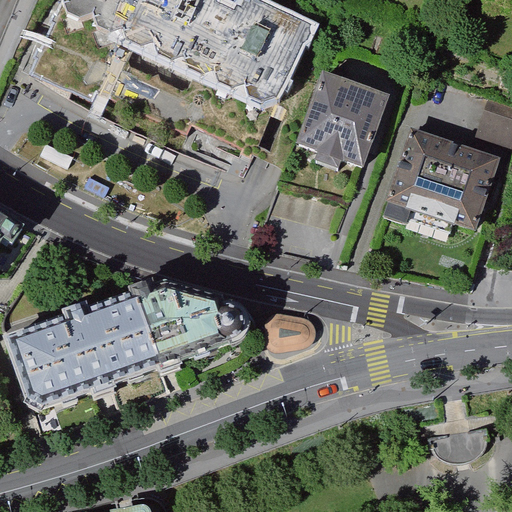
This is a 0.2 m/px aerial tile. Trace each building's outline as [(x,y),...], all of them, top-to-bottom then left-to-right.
[(111,41),(124,36),(139,0),(62,0),(61,4),(67,22),(81,27),(94,22),(98,35),(111,41)] [(128,49),(141,55),(154,51),(159,63),(172,69),(185,64),(190,78),(202,84),(216,79),(243,15),(239,13),(237,19),(217,10),(218,7),(203,0),(139,0),(124,36),(128,49)] [(249,3),(243,15),(216,79),(221,92),(233,99),(247,94),(252,107),(264,113),(278,108),(304,50),(309,49),(313,40),(311,36),(314,32),(249,3)] [(383,105),(322,84),(300,148),(319,155),(314,168),(336,175),(340,164),(360,171),(383,105)] [(511,109),(490,102),(477,142),(511,153),(511,109)] [(498,166),(412,137),(388,208),(474,237),(498,166)] [(0,239),(9,225),(0,218),(0,239)] [(168,291),(106,313),(127,372),(213,342),(210,336),(209,328),(211,321),(215,316),(221,313),(220,305),(168,291)] [(211,321),(209,328),(210,336),(213,342),(218,346),(224,349),(232,349),(239,346),(244,341),(247,333),(247,327),(244,321),(239,315),(232,312),(227,311),(221,313),(215,316),(211,321)] [(33,397),(40,402),(127,372),(106,313),(16,344),(33,397)] [(270,318),(267,322),(266,326),(265,347),(268,352),(271,355),(278,356),(304,351),(309,349),(312,346),(315,342),(316,337),(316,333),(316,330),(313,326),(309,323),(305,320),(277,315),(273,316),(270,318)] [(435,435),(434,460),(480,463),(482,438),(435,435)]
